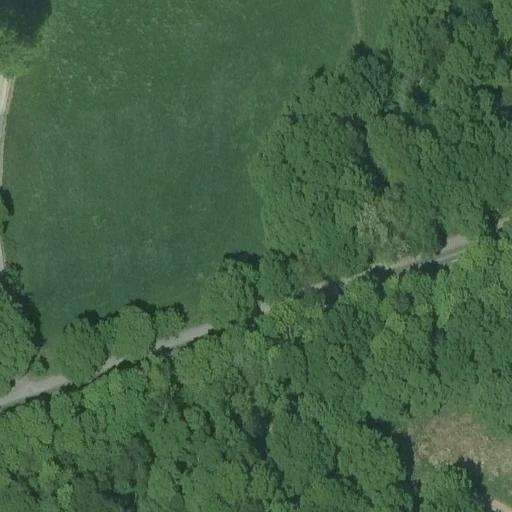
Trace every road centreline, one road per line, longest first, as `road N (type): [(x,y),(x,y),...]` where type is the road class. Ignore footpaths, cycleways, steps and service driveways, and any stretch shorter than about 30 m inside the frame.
road 1 (secondary): [(21,416),(511,245)]
road 2 (track): [(493,511),(457,495),(392,499),(351,511)]
